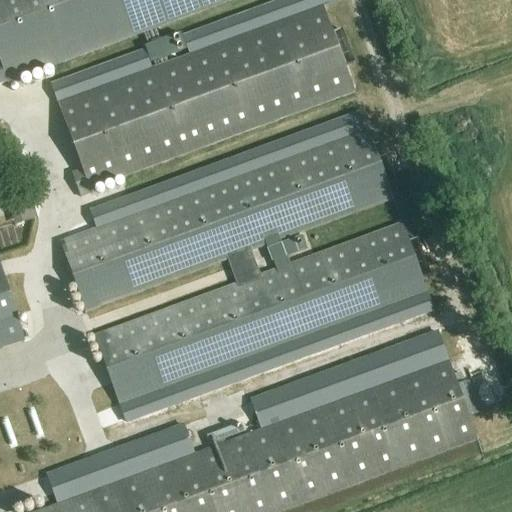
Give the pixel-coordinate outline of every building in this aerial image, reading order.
[(0,0),(0,87),(237,0),(0,0)] [(353,94),(322,8),(57,105),(82,170),(71,174),(81,198),(91,195),(89,190),(353,94)] [(150,65),(186,52),(180,35),(144,48),(150,65)] [(393,201),(367,130),(59,243),(85,315),(227,262),(236,286),(94,337),(119,406),(426,294),(401,225),(290,266),(287,258),(307,251),(302,237),(281,244),(280,243),(393,201)] [(0,267),(0,349),(24,342),(0,267)] [(448,363),(41,511),(281,511),(477,440),(448,363)]
